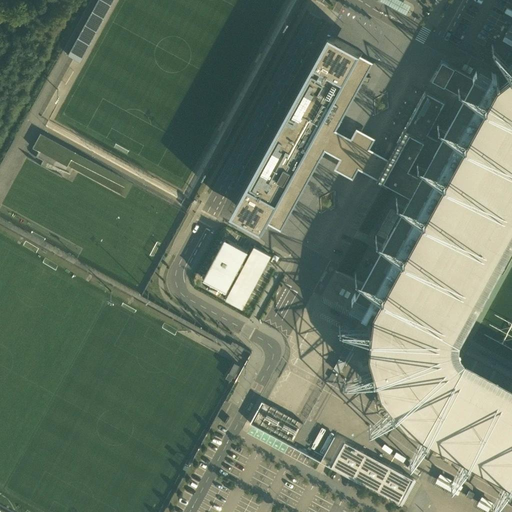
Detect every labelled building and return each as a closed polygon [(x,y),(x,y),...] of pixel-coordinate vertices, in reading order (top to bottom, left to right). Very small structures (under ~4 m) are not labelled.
[(90,0),(62,52),(74,58),(77,59),(81,61),(113,0),(90,0)] [(401,0),(394,0),(397,1),(394,6),(406,14),(411,6),(401,0)] [(362,50),(326,30),(229,209),(264,229),(267,223),(311,143),(359,55),(362,50)] [(506,476),(494,502),(492,505),(494,506),(511,479),(511,480),(511,67),(511,68),(506,61),(490,45),(489,45),(507,71),(493,83),(490,85),(401,254),(382,293),(375,305),(373,309),(371,326),(357,325),(339,324),(338,327),(355,329),(371,331),(369,351),(373,368),(344,378),(345,381),(375,372),(381,391),(392,405),(369,426),(370,427),(396,409),(406,422),(423,432),(409,459),(411,461),(426,433),(465,454),(452,479),(451,482),(452,483),(454,480),(469,456),(506,476)] [(372,62),(359,55),(311,143),(267,223),(282,231),(283,229),(281,228),(318,159),(321,160),(326,151),(332,154),(344,161),(341,166),(351,171),(353,166),(383,181),(392,162),(364,147),(367,141),(358,136),(354,141),(342,135),(336,131),(341,122),(339,121),(361,80),(369,83),(369,80),(370,77),(364,75),(370,64),(373,65),(374,63),(372,62)] [(431,80),(463,97),(467,89),(459,83),(460,82),(469,86),(473,78),(442,61),(431,80)] [(375,305),(382,293),(401,254),(490,85),(493,81),(496,74),(491,72),(486,82),(474,76),(473,78),(469,86),(460,82),(459,83),(467,89),(463,97),(448,125),(439,121),(438,122),(446,127),(440,140),(427,163),(417,160),(425,166),(420,175),(408,169),(423,140),(404,130),(398,142),(402,144),(399,150),(397,148),(394,153),(397,155),(392,162),(383,181),(396,188),(409,195),(406,202),(396,198),(396,199),(405,204),(385,241),(376,237),(375,238),(384,243),(379,252),(364,279),(357,275),(356,277),(362,282),(362,284),(357,293),(368,299),(361,311),(366,314),(372,303),(375,305)] [(445,101),(425,91),(404,130),(423,140),(408,169),(420,175),(425,166),(417,160),(427,163),(440,140),(428,134),(445,101)] [(353,333),(350,331),(343,344),(346,346),(351,349),(359,336),(353,333)] [(339,360),(333,370),(338,373),(344,362),(339,360)] [(234,361),(225,378),(230,380),(239,364),(234,361)] [(303,423),(264,402),(254,420),(293,441),(303,423)] [(412,479),(344,443),(330,467),(357,482),(399,505),(412,479)] [(452,479),(441,473),(437,479),(436,482),(459,494),(460,492),(464,485),(454,480),(452,483),(451,482),(452,479)] [(494,502),(482,495),(479,502),(477,505),(489,511),(490,508),(494,502)]
